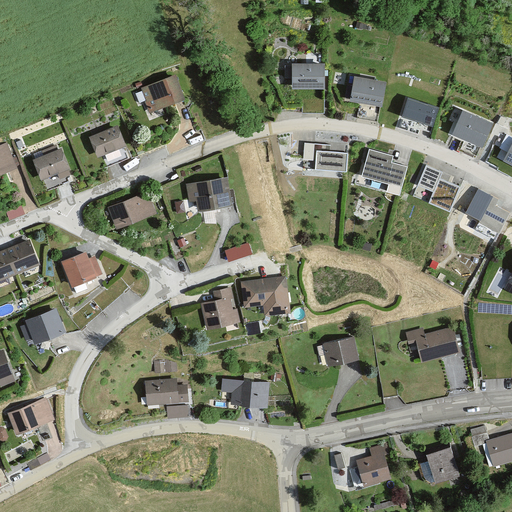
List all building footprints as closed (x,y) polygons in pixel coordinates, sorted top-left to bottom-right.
[(324,64),(291,65),(292,90),(325,89),(324,64)] [(175,74),(140,88),(151,112),(185,98),(175,74)] [(386,82),(353,76),(348,100),(382,106),(386,82)] [(439,107),(407,98),(398,127),(418,133),(419,129),(431,133),(439,107)] [(494,124),(462,110),(452,133),(483,147),(494,124)] [(117,126),(90,137),(97,157),(125,147),(117,126)] [(511,141),(502,160),(511,165),(511,141)] [(9,143),(0,146),(0,173),(19,167),(9,143)] [(331,146),(305,143),(303,159),(316,161),(315,169),(345,171),(347,153),(331,151),(331,146)] [(61,148),(32,159),(40,180),(69,169),(61,148)] [(393,156),(368,150),(361,178),(387,185),(385,194),(400,198),(408,168),(391,163),(393,156)] [(442,173),(426,166),(413,196),(449,211),(458,188),(439,180),(442,173)] [(227,176),(186,184),(190,200),(196,200),(198,209),(231,202),(227,176)] [(464,214),(498,233),(509,214),(495,207),(499,200),(478,188),(464,214)] [(117,227),(157,212),(147,192),(109,205),(117,227)] [(8,210),(11,218),(27,212),(24,204),(8,210)] [(29,238),(0,249),(0,280),(41,264),(29,238)] [(102,273),(96,255),(90,256),(85,250),(62,260),(72,285),(97,276),(102,273)] [(290,309),(285,277),(241,281),(244,306),(263,305),(264,316),(280,312),(290,309)] [(239,321),(230,287),(221,289),(223,298),(202,302),(207,328),(239,321)] [(25,319),(37,345),(67,332),(57,309),(25,319)] [(422,327),(405,332),(408,340),(415,338),(419,348),(421,359),(459,350),(452,327),(426,334),(422,327)] [(359,358),(353,336),(324,344),(328,365),(359,358)] [(16,381),(3,351),(0,351),(0,384),(1,387),(16,381)] [(270,382),(223,378),(221,392),(232,393),(231,405),(267,408),(270,382)] [(177,385),(176,379),(144,381),(146,406),(188,403),(187,385),(177,385)] [(55,423),(44,400),(8,411),(19,437),(55,423)] [(511,434),(484,441),(493,466),(511,462),(511,434)] [(370,448),(371,455),(357,460),(362,483),(392,477),(386,454),(389,452),(385,443),(370,448)] [(451,446),(427,452),(435,481),(459,473),(451,446)] [(427,460),(421,461),(426,479),(432,478),(427,460)]
